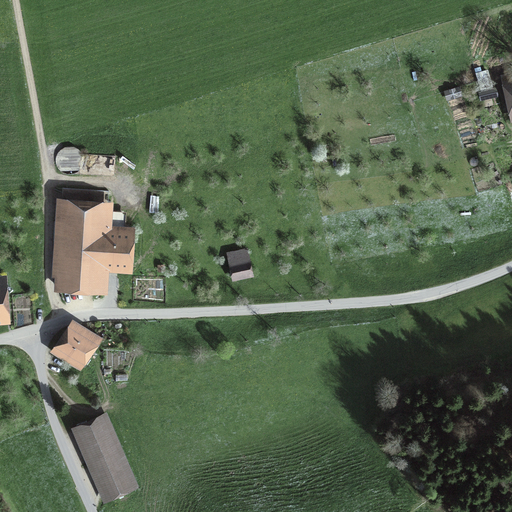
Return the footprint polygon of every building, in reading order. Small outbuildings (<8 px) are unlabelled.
[(476,72),(480,88),(493,84),(489,69),(476,72)] [(461,95),(458,87),(445,91),(447,99),(461,95)] [(494,89),(482,91),(484,98),(496,96),(494,89)] [(66,175),(71,175),(75,174),(79,171),(81,168),(82,164),(82,160),(81,156),(79,152),(75,150),(71,149),(67,149),(63,151),(60,154),(57,157),(57,162),(57,166),(59,170),(62,173),(66,175)] [(105,264),(128,266),(130,233),(106,231),(108,205),(62,202),(57,286),(103,289),(105,264)] [(251,274),(246,249),(228,253),(234,278),(251,274)] [(0,316),(11,316),(8,275),(0,275),(0,316)] [(80,363),(96,341),(73,325),(58,348),(80,363)] [(105,417),(77,428),(106,497),(134,486),(105,417)]
